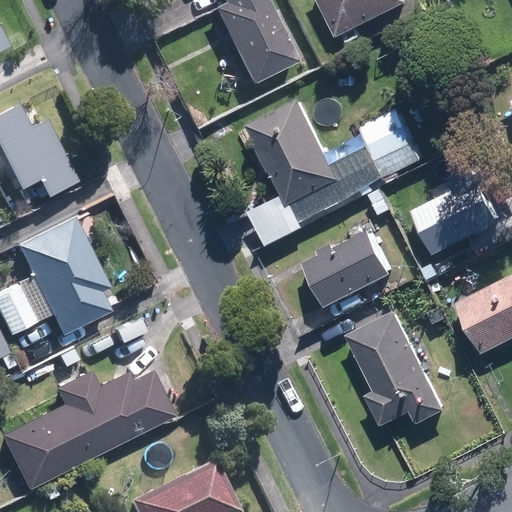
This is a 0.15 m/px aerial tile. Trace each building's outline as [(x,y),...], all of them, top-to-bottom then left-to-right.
[(250,82),(296,60),(266,0),(223,0),(212,5),(250,82)] [(322,0),(341,37),(412,1),(411,0),(322,0)] [(0,49),(8,45),(0,28),(0,49)] [(301,220),(338,201),(382,174),(421,155),(405,123),(400,125),(392,107),(359,123),(368,142),(330,160),(299,97),(247,122),(280,191),(247,208),(265,244),(303,225),(301,220)] [(45,196),(77,180),(46,118),(29,126),(17,103),(0,111),(0,149),(19,187),(36,178),(45,196)] [(434,250),(499,218),(472,162),(451,172),(457,185),(413,206),(434,250)] [(10,243),(55,333),(104,309),(94,290),(102,287),(67,215),(10,243)] [(322,253),(305,261),(327,305),(392,272),(370,229),(337,246),(334,240),(319,248),(322,253)] [(430,279),(440,273),(433,261),(423,266),(430,279)] [(483,350),(511,335),(511,271),(457,299),(483,350)] [(439,275),(430,279),(436,292),(445,288),(439,275)] [(32,320),(14,284),(0,291),(0,322),(5,333),(32,320)] [(444,407),(394,308),(346,332),(374,388),(364,392),(380,422),(409,408),(415,421),(444,407)] [(0,357),(5,368),(14,363),(8,350),(6,351),(0,339),(0,357)] [(27,484),(176,416),(153,367),(133,377),(128,368),(96,382),(89,369),(52,386),(60,402),(2,429),(27,484)] [(128,511),(233,511),(210,463),(125,504),(128,511)]
